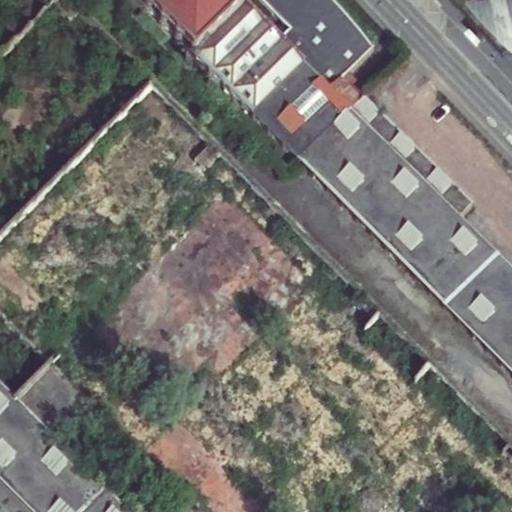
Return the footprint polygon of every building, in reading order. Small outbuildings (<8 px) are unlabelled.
[(0,27),(0,56),(53,3),(49,0),(0,0),(0,8),(9,18),(0,27)] [(149,0),(141,8),(252,119),(253,118),(302,69),(276,44),(278,43),(235,0),(149,0)] [(310,77),(328,95),(342,81),(372,51),(361,36),(337,10),(326,0),(254,0),(288,33),(278,43),(276,44),(302,69),(310,77)] [(511,0),(491,0),(494,2),(511,20),(511,0)] [(302,69),(253,118),(252,119),(298,164),(511,379),(511,275),(456,220),(470,207),(363,101),(342,81),(328,95),(302,69)] [(116,511),(57,451),(91,418),(46,372),(14,405),(0,391),(0,488),(24,511),(116,511)] [(185,511),(143,470),(135,478),(168,511),(185,511)] [(0,511),(24,511),(0,488),(0,511)]
